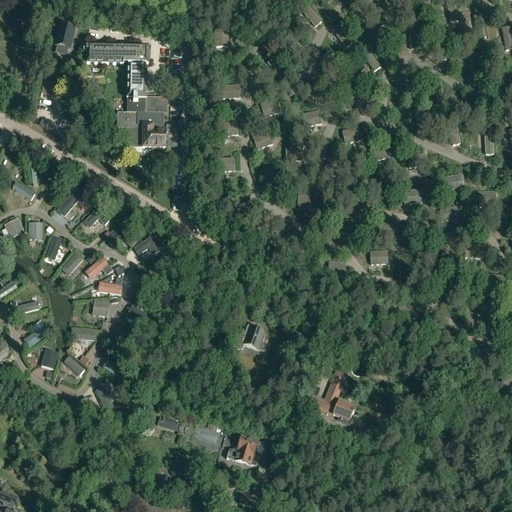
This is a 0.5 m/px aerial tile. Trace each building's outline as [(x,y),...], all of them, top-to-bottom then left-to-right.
[(430,12),(428,0),(420,0),(422,13),(430,12)] [(450,23),(458,22),(453,0),(452,0),(445,2),(450,23)] [(362,25),(369,20),(354,3),(348,8),(362,25)] [(321,23),(306,6),(300,11),(314,28),(321,23)] [(473,17),(477,39),(485,38),(481,16),(473,17)] [(75,30),(60,26),(55,47),(69,50),(75,30)] [(339,27),(332,31),(346,49),(352,44),(339,27)] [(384,27),(376,30),(385,51),(392,48),(384,27)] [(411,51),(419,50),(416,28),(408,29),(411,51)] [(505,51),(511,50),(511,43),(509,28),(501,30),(505,51)] [(214,48),(227,48),(227,31),(214,31),(214,48)] [(299,57),(305,51),(288,36),(283,42),(299,57)] [(248,61),(256,61),(257,39),(248,38),(248,61)] [(438,62),(446,61),(443,39),(435,40),(438,62)] [(165,131),(164,131),(164,115),(163,115),(164,100),(146,100),(146,70),(146,67),(148,67),(149,48),(86,47),(86,65),(130,66),(130,69),(127,69),(126,114),(117,114),(117,129),(125,130),(124,149),(141,149),(165,149),(174,149),(174,132),(165,131)] [(368,51),(361,55),(374,73),(381,69),(368,51)] [(338,74),(344,68),(328,52),(322,58),(338,74)] [(480,77),(477,55),(469,56),(472,78),(480,77)] [(283,79),(289,74),(272,58),(267,64),(283,79)] [(57,73),(47,71),(41,95),(52,97),(57,73)] [(402,72),(402,94),(410,94),(410,72),(402,72)] [(510,98),(503,77),(496,79),(502,100),(510,98)] [(339,94),(323,79),(317,85),(334,100),(339,94)] [(433,106),(441,105),(438,83),(430,84),(433,106)] [(238,99),(238,86),(221,87),(222,100),(238,99)] [(368,108),(373,102),(357,87),(351,93),(368,108)] [(472,99),(464,101),(467,123),(475,121),(472,99)] [(279,113),(276,101),(260,106),(264,118),(279,113)] [(425,132),(422,110),(414,111),(417,133),(425,132)] [(318,112),(302,116),(305,128),(321,125),(318,112)] [(238,136),(236,124),(220,125),(221,138),(238,136)] [(460,147),(456,124),(447,125),(450,148),(460,147)] [(358,129),(342,132),(344,145),(361,141),(358,129)] [(268,133),(252,139),(257,151),(272,146),(268,133)] [(485,156),(493,155),(492,133),(484,134),(485,156)] [(371,149),(373,162),(390,159),(387,146),(371,149)] [(302,162),(302,149),(286,150),(286,163),(302,162)] [(425,169),(424,156),(408,157),(409,170),(425,169)] [(235,173),(234,160),(217,161),(218,174),(235,173)] [(343,179),(345,166),(329,164),(327,177),(343,179)] [(281,190),(281,177),(265,176),(264,189),(281,190)] [(463,190),(461,177),(444,179),(446,192),(463,190)] [(379,182),(362,181),(362,194),(378,195),(379,182)] [(75,189),(79,193),(83,188),(78,185),(75,189)] [(420,192),(404,192),(404,205),(420,205),(420,192)] [(80,200),(73,194),(57,212),(64,218),(80,200)] [(479,209),(496,209),(495,196),(479,196),(479,209)] [(298,210),(314,211),(315,197),(298,197),(298,210)] [(235,209),(228,198),(214,206),(221,217),(235,209)] [(98,220),(104,226),(110,220),(98,209),(84,224),(90,229),(98,220)] [(441,224),(457,222),(456,209),(440,211),(441,224)] [(257,230),(274,233),(276,220),(260,217),(257,230)] [(3,228),(5,232),(10,241),(23,235),(17,221),(3,228)] [(354,236),(354,222),(338,222),(337,235),(354,236)] [(379,225),(380,238),(396,238),(396,225),(379,225)] [(36,242),(42,242),(42,237),(42,226),(29,226),(29,242),(36,242)] [(114,248),(132,232),(126,226),(108,242),(114,248)] [(53,238),(46,259),(54,262),(62,241),(53,238)] [(139,257),(148,250),(153,256),(159,252),(150,239),(134,250),(139,257)] [(307,253),(307,240),(291,240),(291,253),(307,253)] [(481,260),(482,247),(466,246),(465,259),(481,260)] [(387,253),(370,254),(371,267),(388,266),(387,253)] [(417,266),(433,267),(434,254),(417,253),(417,266)] [(69,277),(83,261),(77,255),(63,272),(69,277)] [(329,264),(328,276),(344,278),(345,265),(329,264)] [(80,279),(86,288),(105,275),(99,266),(80,279)] [(166,283),(163,266),(149,269),(152,285),(166,283)] [(503,291),(505,278),(488,277),(487,289),(503,291)] [(456,298),(458,285),(442,282),(440,295),(456,298)] [(0,292),(0,301),(1,302),(17,291),(12,284),(0,292)] [(379,287),(362,289),(364,302),(380,300),(379,287)] [(107,319),(109,305),(94,303),(92,317),(107,319)] [(37,304),(17,309),(19,316),(39,311),(37,304)] [(398,309),(400,322),(416,319),(414,307),(398,309)] [(126,319),(140,327),(146,316),(132,308),(126,319)] [(478,311),(478,324),(494,324),(494,311),(478,311)] [(136,334),(121,326),(115,337),(130,346),(136,334)] [(242,351),(244,346),(267,354),(270,347),(262,344),(266,333),(248,327),(245,336),(238,333),(233,348),(242,351)] [(50,334),(45,328),(36,334),(24,342),(29,349),(50,334)] [(97,334),(72,332),(71,340),(97,342),(97,334)] [(431,335),(432,348),(449,346),(447,333),(431,335)] [(41,368),(53,372),(58,355),(46,352),(41,368)] [(465,354),(467,367),(483,365),(481,352),(465,354)] [(73,373),(79,378),(85,372),(69,358),(64,364),(73,373)] [(102,369),(121,381),(125,373),(107,362),(102,369)] [(331,385),(342,389),(352,367),(341,362),(331,385)] [(511,374),(501,375),(502,388),(511,387),(511,374)] [(225,375),(218,396),(231,400),(238,380),(225,375)] [(354,409),(336,401),(340,390),(332,386),(325,402),(312,397),(309,407),(332,417),(333,416),(339,419),(337,423),(350,428),(352,422),(349,421),(354,409)] [(96,392),(106,415),(115,411),(104,388),(96,392)] [(80,403),(89,422),(96,419),(87,399),(80,403)] [(71,407),(64,410),(70,422),(73,428),(79,426),(76,419),(71,407)] [(179,424),(164,420),(161,429),(176,433),(179,424)] [(228,458),(255,467),(262,445),(241,439),(238,451),(235,450),(234,454),(230,452),(228,458)] [(0,511),(14,511),(12,511),(13,507),(14,507),(15,507),(18,499),(2,493),(0,497),(0,511)] [(258,502),(242,496),(239,505),(255,511),(258,502)]
